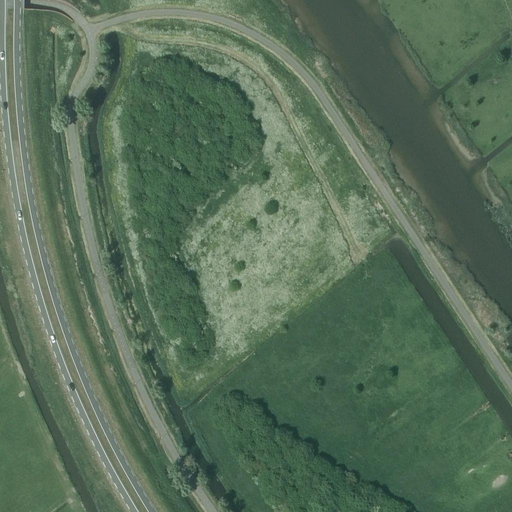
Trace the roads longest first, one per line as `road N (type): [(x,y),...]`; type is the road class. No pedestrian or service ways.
road 1 (primary): [(151,511),(77,367),(38,238),(21,143),(18,0)]
road 2 (primary): [(2,0),(6,143),(23,242),(65,374),(134,511)]
